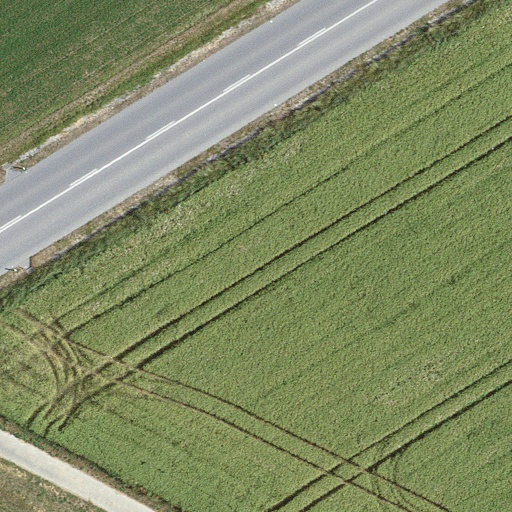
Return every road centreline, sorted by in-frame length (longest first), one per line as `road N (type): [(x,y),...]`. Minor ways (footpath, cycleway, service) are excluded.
road 1 (tertiary): [(0,228),(374,0)]
road 2 (track): [(0,430),(152,511)]
